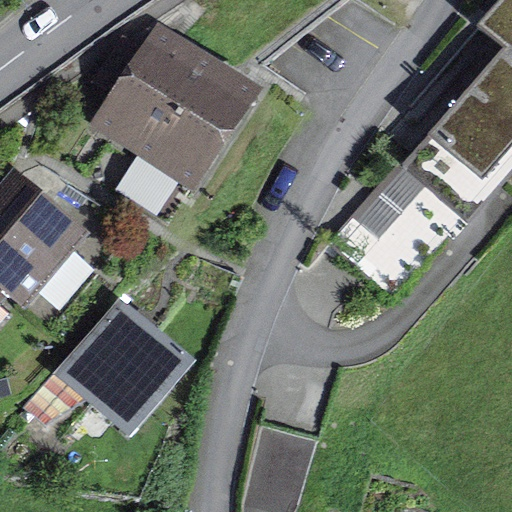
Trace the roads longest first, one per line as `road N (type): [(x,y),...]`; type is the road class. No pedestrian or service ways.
road 1 (residential): [(218,511),(235,373),(337,139),(436,0)]
road 2 (secondary): [(0,73),(97,0)]
